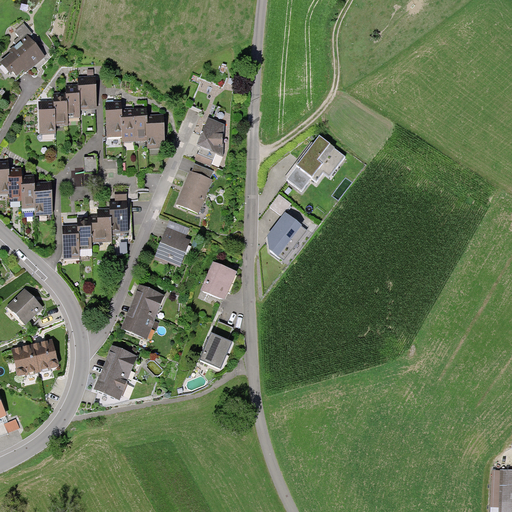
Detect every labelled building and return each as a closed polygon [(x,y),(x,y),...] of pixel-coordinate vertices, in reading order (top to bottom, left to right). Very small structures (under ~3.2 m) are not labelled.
[(22,44),(0,62),(0,63),(17,82),(45,57),(28,38),(31,34),(24,25),(12,33),(22,44)] [(44,107),(37,107),(39,137),(56,136),(55,125),(68,124),(67,118),(79,118),(79,111),(96,110),(95,83),(86,83),(76,84),(77,91),(70,91),(64,92),(64,98),(58,98),(51,99),(52,106),(44,107)] [(114,103),(105,103),(108,138),(123,136),(124,145),(147,143),(147,150),(167,149),(164,116),(156,117),(147,118),(147,109),(141,109),(131,110),(123,111),(123,102),(114,103)] [(218,159),(230,128),(209,120),(197,151),(218,159)] [(346,158),(319,138),(312,146),(307,153),(305,152),(284,180),(302,193),(312,180),(317,184),(324,174),(330,178),(346,158)] [(99,174),(98,157),(86,158),(87,174),(99,174)] [(1,164),(0,164),(0,195),(9,195),(10,202),(22,202),(22,210),(36,209),(36,217),(54,216),(52,184),(43,184),(36,185),(36,178),(28,179),(22,179),(21,170),(15,171),(10,171),(9,164),(1,164)] [(212,179),(190,171),(177,206),(199,214),(212,179)] [(69,230),(62,230),(63,260),(79,259),(78,249),(91,248),(91,243),(111,241),(111,233),(128,233),(127,205),(117,206),(107,206),(107,214),(99,214),(90,215),(91,222),(83,223),(76,223),(76,229),(69,230)] [(312,233),(286,213),(277,225),(267,237),(270,251),(288,265),(312,233)] [(165,228),(154,259),(181,268),(192,237),(165,228)] [(236,272),(213,263),(208,275),(201,291),(224,300),(236,272)] [(128,314),(122,331),(148,341),(166,294),(140,284),(135,298),(128,314)] [(25,290),(8,308),(27,326),(44,309),(25,290)] [(207,344),(200,360),(221,369),(233,342),(229,341),(234,329),(219,322),(214,334),(211,333),(207,344)] [(22,348),(11,351),(18,377),(59,367),(52,341),(39,344),(22,348)] [(99,377),(95,389),(121,399),(138,356),(112,345),(106,360),(99,377)] [(17,419),(5,424),(9,434),(21,429),(17,419)] [(511,511),(511,465),(499,465),(497,511),(511,511)]
